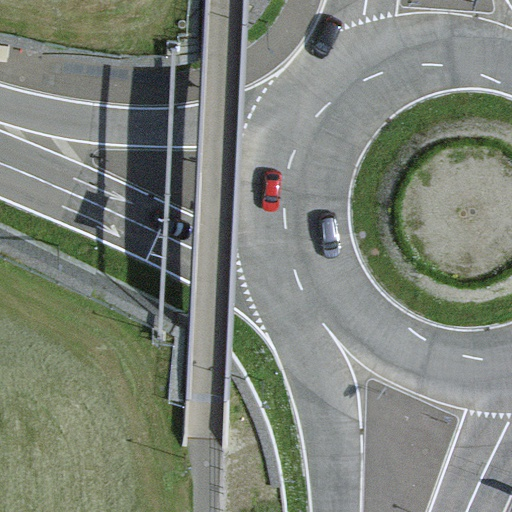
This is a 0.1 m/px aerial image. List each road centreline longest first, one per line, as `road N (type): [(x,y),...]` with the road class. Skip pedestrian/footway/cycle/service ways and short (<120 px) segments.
road 1 (primary): [(0,152),(131,219),(304,285)]
road 2 (primary): [(322,109),(162,126),(0,116)]
road 3 (primary): [(304,285),(388,346),(468,368),(511,365)]
road 4 (secondary): [(304,285),(331,427),(334,511)]
road 5 (primary): [(322,109),(286,176),(286,233),(304,285)]
road 6 (primary): [(511,54),(403,56),(342,88)]
